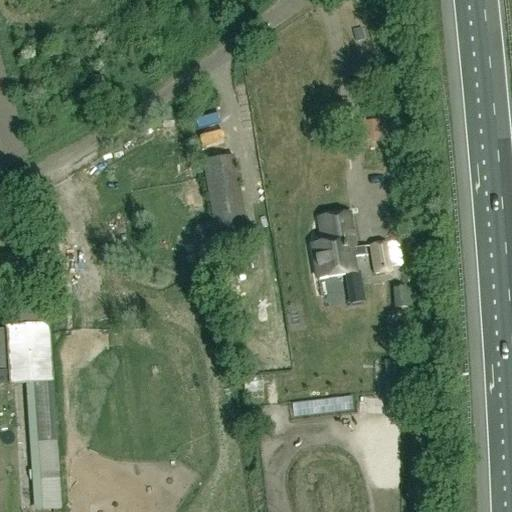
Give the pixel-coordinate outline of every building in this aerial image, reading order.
[(364,132),(379,130),(378,122),(363,123),(364,132)] [(232,157),(201,163),(214,236),(246,230),(232,157)] [(360,275),(356,275),(354,260),(366,258),(365,249),(353,250),(348,217),(318,220),(321,248),(313,249),(317,281),(344,277),(347,293),(362,291),(360,275)] [(202,224),(186,227),(190,253),(188,253),(192,279),(210,277),(202,224)] [(0,252),(1,255),(25,244),(16,225),(0,233),(0,252)] [(398,243),(386,245),(369,247),(373,276),(391,273),(390,268),(392,267),(394,282),(402,281),(400,267),(402,267),(398,243)] [(16,307),(17,328),(4,329),(7,372),(0,372),(0,387),(29,385),(33,444),(36,444),(41,511),(60,511),(56,443),(52,384),(51,384),(46,305),(16,307)] [(406,401),(406,366),(384,366),(384,402),(406,401)]
